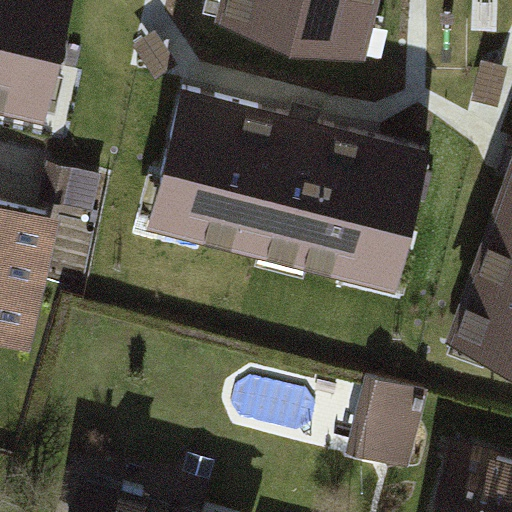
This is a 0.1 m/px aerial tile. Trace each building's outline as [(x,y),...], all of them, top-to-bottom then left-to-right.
[(0,0),(0,93),(43,103),(67,0),(0,0)] [(235,0),(233,11),(348,40),(354,12),(366,15),(369,0),(235,0)] [(133,41),(156,76),(179,61),(157,26),(133,41)] [(500,102),(509,60),(482,54),(473,96),(500,102)] [(168,174),(158,213),(383,268),(390,241),(401,244),(425,145),(183,85),(161,173),(168,174)] [(44,188),(91,201),(98,176),(51,163),(44,188)] [(511,168),(457,318),(489,330),(486,339),(511,347),(511,168)] [(0,327),(32,334),(59,216),(0,202),(0,327)] [(422,388),(356,371),(337,447),(402,464),(422,388)] [(511,511),(511,448),(450,431),(425,511),(511,511)] [(76,511),(200,511),(87,478),(76,511)]
